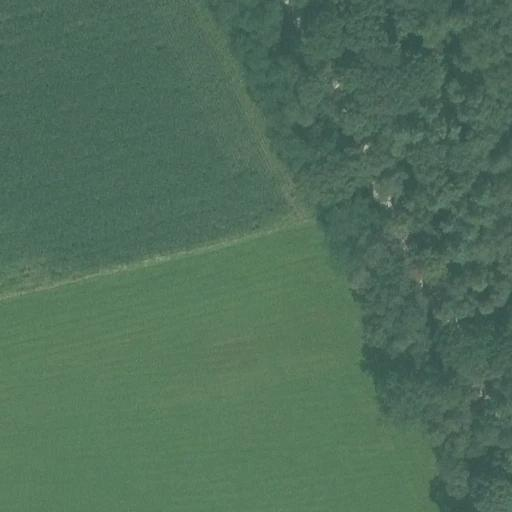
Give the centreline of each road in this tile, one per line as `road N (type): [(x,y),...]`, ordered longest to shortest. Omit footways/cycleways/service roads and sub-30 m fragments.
road 1 (track): [(412,262),(282,0)]
road 2 (track): [(511,464),(412,262)]
